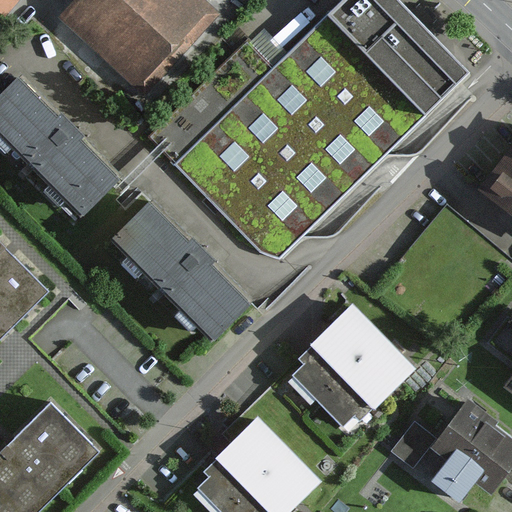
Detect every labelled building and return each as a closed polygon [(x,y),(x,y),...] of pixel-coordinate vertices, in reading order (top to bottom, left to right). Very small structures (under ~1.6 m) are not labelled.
[(25,0),(0,0),(0,16),(6,22),(25,0)] [(216,18),(195,0),(85,0),(64,23),(145,96),(216,18)] [(473,79),(395,0),(347,0),(284,62),(260,37),(153,141),(279,268),(389,160),(473,79)] [(117,184),(19,83),(0,101),(0,141),(78,222),(117,184)] [(511,158),(484,192),(511,214),(511,158)] [(252,309),(152,207),(114,244),(214,346),(252,309)] [(6,251),(0,245),(0,342),(48,295),(6,251)] [(413,377),(354,313),(287,375),(347,438),(413,377)] [(44,511),(99,458),(51,409),(0,458),(0,511),(44,511)] [(511,484),(511,443),(474,412),(442,450),(459,464),(441,486),(465,506),(484,483),(501,497),(511,484)] [(293,511),(318,489),(260,426),(193,488),(215,511),(293,511)]
